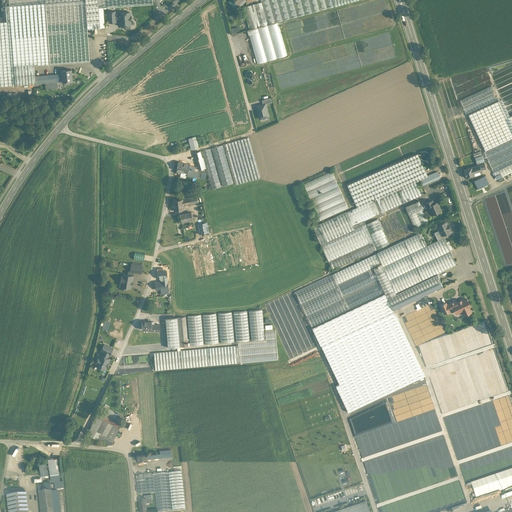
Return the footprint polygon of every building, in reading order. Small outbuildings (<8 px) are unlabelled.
[(7,22),(11,21),(14,65),(34,63),(34,65),(90,61),(87,28),(101,27),(99,7),(98,0),(9,0),(10,6),(5,6),(7,22)] [(308,0),(260,0),(261,2),(268,25),(277,22),(312,13),(308,0)] [(332,0),(308,0),(312,13),(334,6),(332,0)] [(261,2),(254,4),(260,27),(268,25),(261,2)] [(254,4),(244,7),(251,30),(260,27),(254,4)] [(120,19),(123,20),(123,23),(126,23),(127,27),(131,26),(131,23),(132,23),(131,19),(133,18),(133,14),(131,14),(131,10),(120,11),(120,12),(116,12),(116,19),(120,19)] [(7,22),(0,22),(0,86),(15,85),(14,65),(11,21),(7,22)] [(260,27),(251,30),(247,31),(248,35),(249,34),(257,63),(287,55),(279,26),(278,26),(277,22),(268,25),(260,27)] [(36,84),(35,76),(34,65),(34,63),(14,65),(15,85),(36,84)] [(508,68),(492,76),(493,80),(508,110),(508,106),(511,104),(509,104),(507,101),(511,99),(510,97),(506,97),(509,95),(508,95),(508,86),(502,86),(502,82),(506,80),(506,75),(507,78),(509,78),(508,68)] [(71,69),(62,70),(62,74),(63,81),(63,82),(72,81),(71,69)] [(62,74),(48,75),(49,82),(52,82),(57,82),(63,81),(62,74)] [(35,76),(36,84),(45,83),(49,82),(48,75),(35,76)] [(490,86),(460,101),(466,114),(496,100),(490,86)] [(511,133),(505,118),(509,117),(501,100),(468,115),(485,151),(511,138),(511,133)] [(263,104),(256,106),(260,119),(268,116),(265,104),(263,104)] [(446,113),(448,118),(459,115),(460,119),(461,118),(458,105),(454,106),(454,109),(451,110),(451,112),(446,113)] [(187,138),(190,149),(198,147),(195,136),(187,138)] [(249,138),(224,145),(235,184),(260,178),(249,138)] [(511,138),(485,151),(484,152),(497,180),(511,172),(511,138)] [(223,145),(212,148),(222,186),(233,183),(223,145)] [(210,149),(201,151),(203,157),(206,168),(212,189),(221,186),(210,149)] [(428,159),(429,157),(429,155),(428,153),(426,152),(424,151),(422,152),(421,153),(420,155),(420,157),(421,159),(422,160),(424,160),(426,160),(428,159)] [(417,153),(347,185),(357,207),(374,199),(375,199),(377,198),(420,179),(427,176),(417,153)] [(202,158),(196,159),(199,170),(206,168),(203,157),(202,158)] [(186,164),(178,161),(176,169),(181,171),(180,176),(185,177),(185,175),(186,172),(187,173),(189,165),(186,164)] [(481,164),(471,167),(473,173),(481,170),(483,169),(481,164)] [(195,167),(189,165),(187,173),(186,172),(185,175),(198,177),(198,172),(194,171),(195,167)] [(471,167),(464,170),(466,178),(474,175),(473,173),(471,167)] [(304,184),(320,220),(348,207),(332,171),(304,184)] [(427,176),(420,179),(423,185),(435,179),(440,178),(438,171),(427,176)] [(485,175),(474,181),(478,189),(489,183),(485,175)] [(357,207),(313,227),(329,262),(370,243),(362,226),(365,225),(365,224),(364,221),(424,194),(418,180),(377,198),(375,199),(374,199),(357,207)] [(196,195),(182,199),(182,205),(198,202),(196,195)] [(182,199),(172,200),(173,204),(174,210),(183,209),(182,205),(182,199)] [(418,200),(392,212),(403,236),(416,230),(415,228),(428,222),(418,200)] [(434,204),(432,200),(425,203),(427,207),(428,206),(429,209),(430,212),(432,211),(433,214),(441,210),(438,203),(434,204)] [(191,212),(180,214),(182,222),(192,220),(191,212)] [(392,212),(379,218),(390,243),(403,237),(392,212)] [(365,224),(365,225),(376,249),(389,244),(378,219),(365,224)] [(192,220),(182,222),(185,241),(192,240),(189,224),(193,223),(192,220)] [(446,221),(437,225),(439,230),(442,235),(443,235),(447,233),(447,234),(451,232),(450,228),(449,224),(448,225),(446,221)] [(207,222),(198,224),(200,233),(202,233),(202,234),(204,234),(203,233),(209,231),(207,222)] [(180,223),(174,224),(178,243),(184,241),(180,223)] [(370,243),(329,262),(332,269),(376,249),(365,225),(362,226),(370,243)] [(251,228),(238,231),(245,266),(258,263),(251,228)] [(439,230),(434,232),(438,240),(444,237),(443,235),(442,235),(439,230)] [(236,231),(223,234),(231,269),(243,266),(236,231)] [(383,250),(295,292),(320,345),(321,345),(393,311),(393,310),(443,286),(437,274),(457,265),(444,237),(438,240),(427,246),(425,242),(423,236),(422,236),(420,232),(383,250)] [(222,234),(211,237),(218,271),(229,269),(222,234)] [(209,242),(200,243),(207,276),(215,275),(209,242)] [(198,244),(189,245),(196,278),(205,277),(198,244)] [(188,246),(175,249),(181,282),(195,279),(188,246)] [(134,251),(132,258),(142,261),(144,253),(134,251)] [(142,265),(135,264),(134,272),(141,273),(142,265)] [(133,276),(123,274),(123,275),(122,275),(120,282),(122,282),(121,287),(127,288),(127,287),(131,287),(131,284),(132,284),(132,281),(133,276)] [(461,300),(457,302),(456,300),(447,304),(449,309),(453,307),(454,309),(453,310),(454,312),(455,312),(456,313),(462,310),(464,315),(471,312),(469,307),(467,302),(468,301),(467,299),(466,299),(465,298),(464,298),(463,298),(462,299),(461,300)] [(446,303),(440,305),(444,313),(449,310),(447,304),(446,303)] [(249,310),(251,340),(264,339),(262,309),(249,310)] [(236,341),(238,341),(249,340),(247,310),(233,312),(236,341)] [(393,311),(321,345),(339,384),(336,385),(348,412),(424,376),(394,310),(393,310),(393,311)] [(232,312),(218,313),(220,343),(234,341),(232,312)] [(216,313),(203,314),(205,344),(219,343),(216,313)] [(201,314),(187,316),(190,345),(204,344),(201,314)] [(178,316),(165,318),(168,347),(180,346),(178,316)] [(185,316),(178,316),(180,346),(188,345),(185,316)] [(154,321),(142,321),(142,329),(151,330),(151,331),(153,331),(154,324),(154,321)] [(238,341),(239,363),(277,360),(275,330),(265,330),(266,339),(264,339),(251,340),(249,340),(238,341)] [(104,351),(109,353),(110,354),(113,348),(104,344),(101,350),(104,351)] [(237,345),(153,352),(155,370),(239,363),(237,345)] [(102,355),(100,358),(98,357),(96,362),(97,362),(96,365),(105,369),(107,366),(109,362),(108,362),(110,359),(107,357),(102,355)] [(100,409),(87,434),(97,439),(98,438),(101,433),(100,433),(97,430),(103,420),(107,413),(100,409)] [(123,421),(107,413),(103,420),(104,421),(104,420),(115,425),(119,428),(123,421)] [(104,420),(104,421),(103,420),(97,430),(100,433),(101,433),(104,435),(113,439),(115,436),(111,433),(115,425),(104,420)] [(115,425),(111,433),(115,436),(119,428),(115,425)] [(113,439),(104,435),(101,440),(111,445),(113,439)] [(160,454),(146,455),(147,462),(172,460),(171,450),(159,451),(160,454)] [(146,455),(138,456),(139,467),(147,466),(147,462),(146,455)] [(57,458),(48,459),(50,478),(59,477),(57,458)] [(46,464),(39,465),(41,479),(48,479),(46,464)] [(511,469),(469,482),(474,499),(507,490),(509,498),(511,497),(511,469)] [(182,473),(169,474),(172,511),(185,510),(182,473)] [(166,474),(153,475),(156,511),(162,511),(170,511),(166,474)] [(151,475),(144,476),(146,494),(153,494),(151,475)] [(143,476),(137,477),(138,495),(145,494),(143,476)] [(50,485),(38,486),(38,494),(51,493),(50,486),(50,485)] [(53,492),(51,493),(52,511),(60,511),(58,492),(53,492)] [(52,511),(51,493),(38,494),(40,511),(52,511)] [(28,511),(27,495),(6,497),(8,511),(28,511)] [(413,498),(403,500),(404,508),(407,507),(407,505),(411,504),(411,508),(413,507),(413,505),(414,505),(413,498)] [(144,501),(139,502),(139,511),(145,511),(145,505),(149,505),(149,501),(145,502),(145,501),(144,501)]
